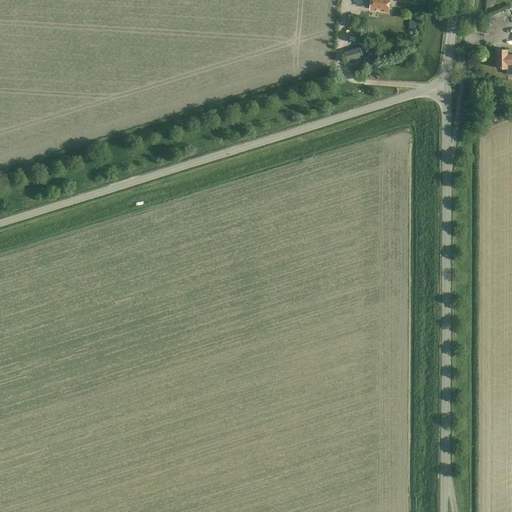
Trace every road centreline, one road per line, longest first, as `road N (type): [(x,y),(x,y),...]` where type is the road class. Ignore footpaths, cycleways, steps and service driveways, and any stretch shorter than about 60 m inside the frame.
road 1 (unclassified): [(0,222),(446,84)]
road 2 (tertiary): [(445,511),(446,171)]
road 3 (unclassified): [(446,171),(472,0)]
